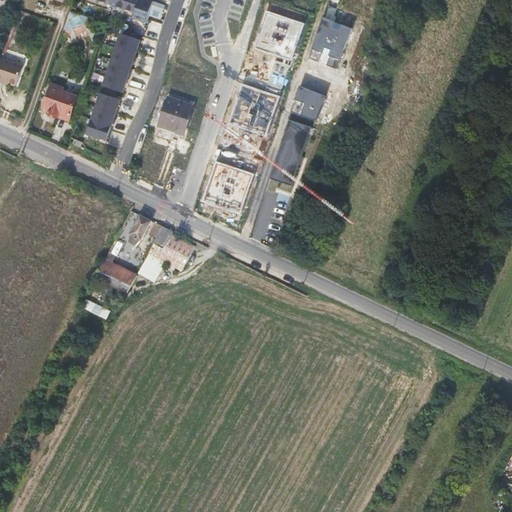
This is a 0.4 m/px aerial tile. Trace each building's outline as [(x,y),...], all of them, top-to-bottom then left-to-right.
[(161,19),(165,6),(149,0),(88,0),(87,2),(147,22),(149,15),(161,19)] [(237,31),(246,0),(237,0),(229,29),(237,31)] [(224,143),(260,156),(305,24),(268,12),(224,143)] [(350,28),(321,18),(307,59),(317,62),(319,54),(327,57),(325,65),(334,68),(350,28)] [(122,32),(104,85),(126,92),(143,39),(122,32)] [(21,67),(0,58),(0,81),(6,83),(14,86),(21,67)] [(67,121),(74,99),(59,94),(60,89),(50,85),(42,109),(51,112),(50,116),(67,121)] [(324,95),(298,86),(289,112),(317,120),(324,95)] [(109,141),(123,98),(102,91),(88,134),(109,141)] [(169,100),(183,105),(185,100),(170,96),(169,100)] [(189,107),(183,105),(169,100),(164,99),(155,125),(180,134),(189,107)] [(309,126),(287,119),(268,178),(290,185),(309,126)] [(242,216),(256,174),(217,161),(203,203),(242,216)] [(66,182),(70,175),(68,174),(63,172),(60,178),(66,182)] [(138,245),(151,219),(140,214),(130,234),(130,240),(138,245)] [(155,242),(164,225),(156,221),(149,234),(155,238),(152,242),(154,243),(155,242)] [(175,231),(164,225),(155,242),(154,243),(149,253),(182,270),(196,246),(173,233),(175,231)] [(109,249),(108,252),(116,256),(122,244),(115,238),(109,249)] [(95,277),(111,284),(128,293),(138,274),(114,262),(116,257),(107,253),(95,277)] [(147,270),(154,261),(149,258),(143,268),(147,270)] [(128,293),(111,284),(104,296),(110,299),(113,295),(124,300),(128,293)] [(93,293),(86,307),(108,319),(112,311),(101,305),(104,299),(93,293)]
